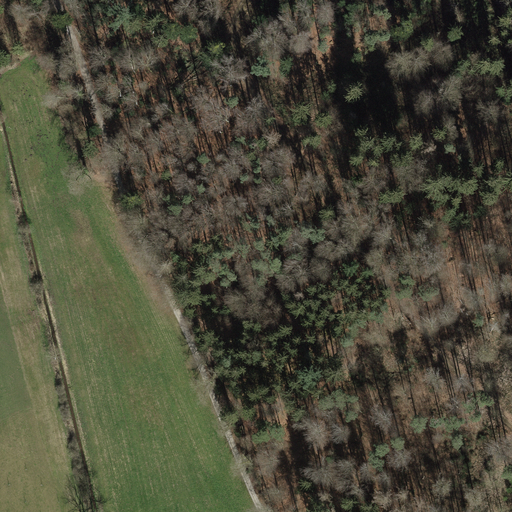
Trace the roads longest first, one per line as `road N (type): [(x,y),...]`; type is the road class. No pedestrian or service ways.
road 1 (track): [(52,0),(130,212),(266,511)]
road 2 (track): [(245,0),(232,25),(240,70),(377,273),(511,429)]
